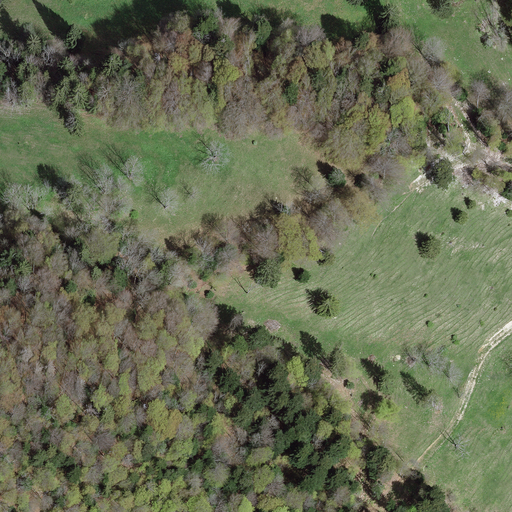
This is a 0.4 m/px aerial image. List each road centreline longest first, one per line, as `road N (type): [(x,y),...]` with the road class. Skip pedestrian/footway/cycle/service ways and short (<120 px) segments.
road 1 (track): [(416,183),(471,154),(476,143),(410,42),(396,0)]
road 2 (track): [(371,511),(454,424),(486,352),(511,327)]
